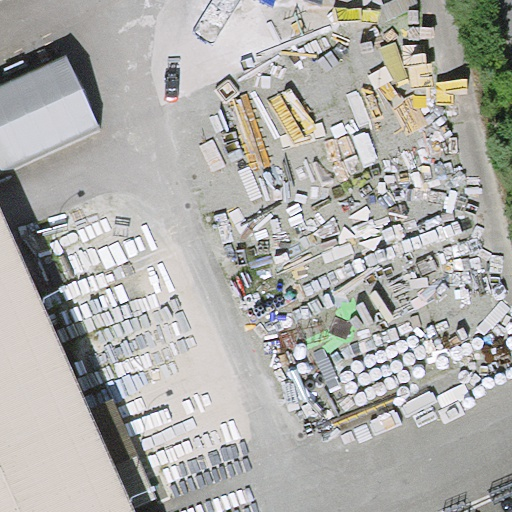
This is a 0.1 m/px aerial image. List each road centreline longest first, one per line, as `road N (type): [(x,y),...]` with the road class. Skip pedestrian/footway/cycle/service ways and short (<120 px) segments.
road 1 (unknown): [(67,0),(66,40),(267,511)]
road 2 (unknown): [(313,511),(511,416)]
